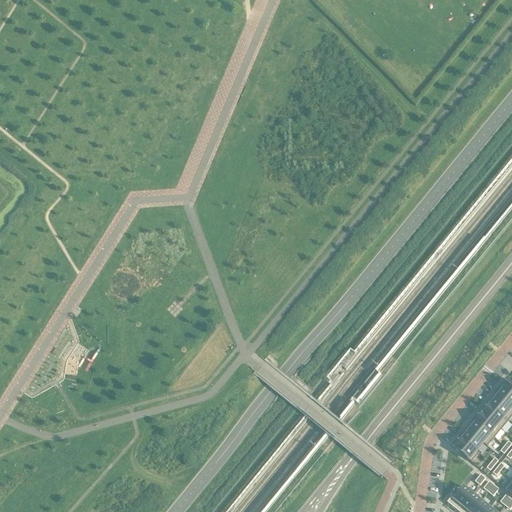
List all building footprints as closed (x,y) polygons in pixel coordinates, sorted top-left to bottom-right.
[(511,382),(510,381),(503,389),(511,396),(511,382)] [(511,396),(503,389),(496,398),(511,410),(511,396)] [(511,410),(496,398),(489,407),(508,422),(511,417),(511,410)] [(489,407),(482,415),(501,431),(508,422),(489,407)] [(482,415),(475,424),(494,439),(501,431),(482,415)] [(475,424),(468,432),(483,445),(487,448),(494,439),(475,424)] [(468,432),(461,441),(476,453),(483,445),(468,432)] [(454,449),(454,450),(469,462),(471,463),(478,455),(476,453),(461,441),(454,449)] [(511,482),(510,481),(503,489),(506,492),(511,497),(511,482)] [(457,492),(447,504),(457,511),(471,494),(464,488),(459,494),(457,492)] [(471,494),(457,511),(471,511),(480,501),(471,494)] [(480,501),(471,511),(486,511),(489,508),(480,501)]
